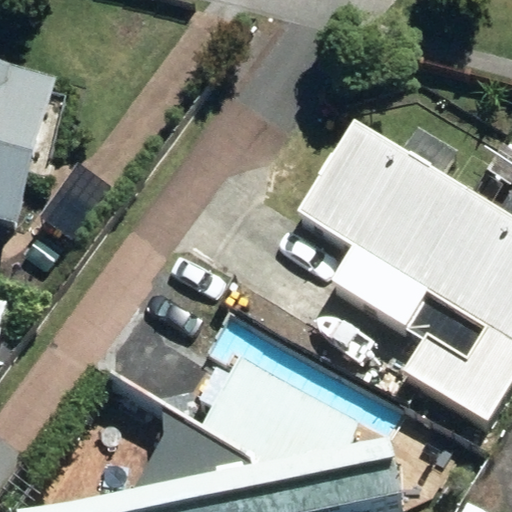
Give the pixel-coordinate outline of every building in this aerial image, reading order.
[(0,216),(27,224),(67,73),(0,56),(0,216)] [(415,372),(499,424),(511,402),(511,212),(365,123),(309,215),(364,249),(345,282),(416,327),(437,294),(497,331),(479,363),(436,337),(415,372)] [(495,164),(506,170),(511,159),(511,151),(505,148),(495,164)] [(0,359),(15,303),(0,299),(0,359)] [(46,511),(352,511),(419,498),(406,436),(46,511)]
